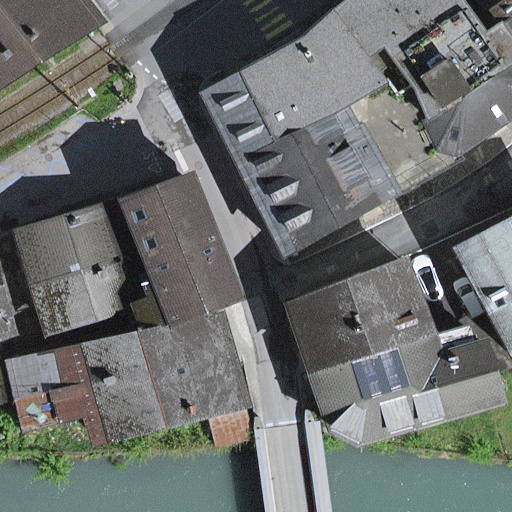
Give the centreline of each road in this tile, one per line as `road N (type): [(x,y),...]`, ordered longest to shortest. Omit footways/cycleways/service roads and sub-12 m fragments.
road 1 (residential): [(254,295),(444,218),(511,178)]
road 2 (residential): [(296,511),(285,422),(254,295)]
road 3 (residential): [(0,216),(187,134)]
road 4 (residential): [(254,295),(187,134)]
